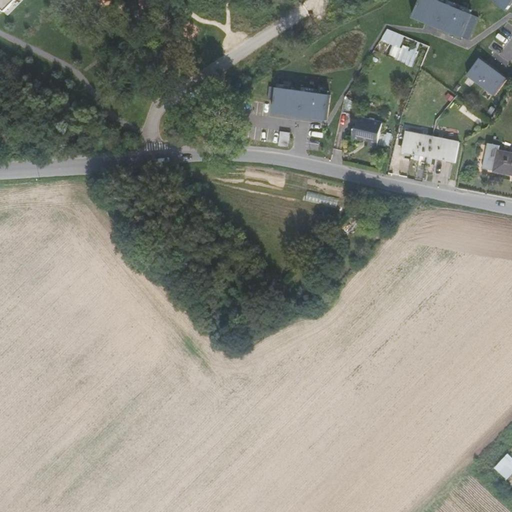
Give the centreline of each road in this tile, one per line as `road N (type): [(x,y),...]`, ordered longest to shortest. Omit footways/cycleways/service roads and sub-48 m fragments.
road 1 (tertiary): [(511,207),(265,157),(0,170)]
road 2 (track): [(151,133),(120,121),(69,65),(0,32)]
